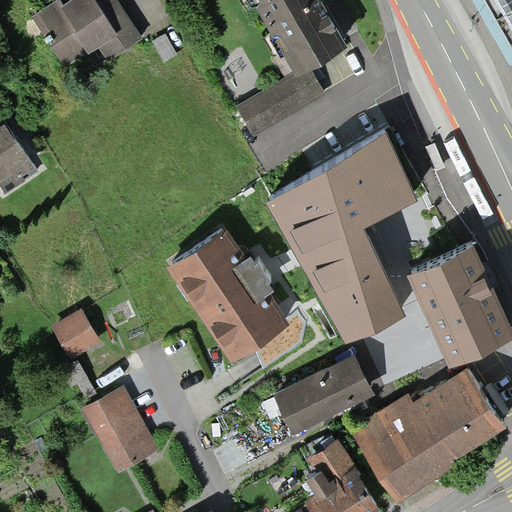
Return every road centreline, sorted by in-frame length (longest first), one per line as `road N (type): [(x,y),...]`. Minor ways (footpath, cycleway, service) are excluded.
road 1 (primary): [(511,181),(417,0)]
road 2 (residential): [(230,511),(144,350)]
